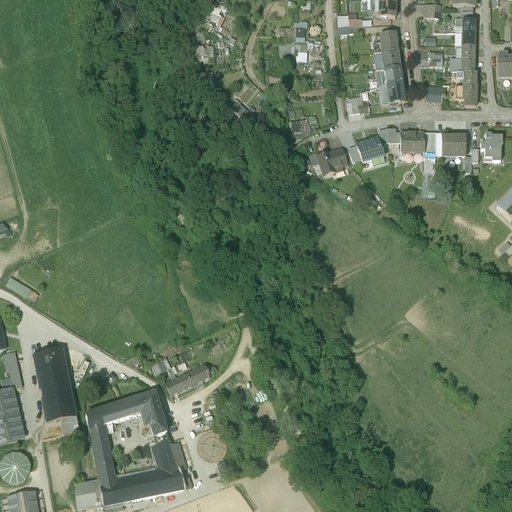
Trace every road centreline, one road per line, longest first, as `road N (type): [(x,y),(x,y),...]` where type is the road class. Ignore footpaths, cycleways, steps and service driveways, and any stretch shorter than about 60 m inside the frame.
road 1 (track): [(238,308),(138,163),(97,0)]
road 2 (track): [(273,167),(253,204),(238,308)]
road 3 (residential): [(409,0),(422,120)]
